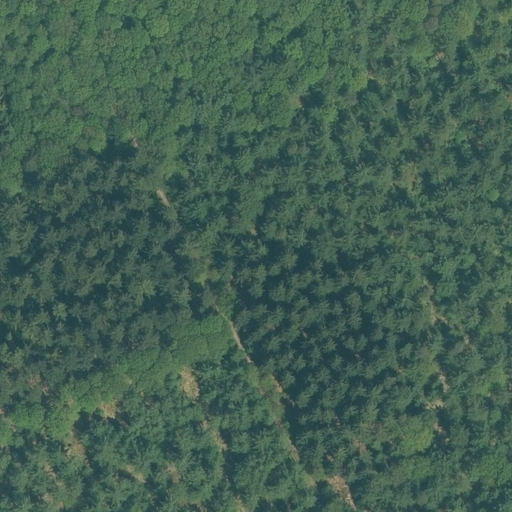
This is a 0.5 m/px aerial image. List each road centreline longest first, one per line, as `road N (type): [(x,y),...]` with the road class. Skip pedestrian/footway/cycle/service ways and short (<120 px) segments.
road 1 (track): [(65,0),(269,400)]
road 2 (track): [(0,433),(226,317)]
road 3 (track): [(269,400),(325,511)]
